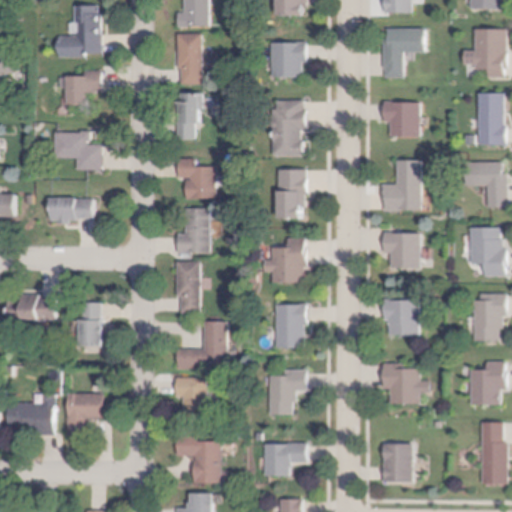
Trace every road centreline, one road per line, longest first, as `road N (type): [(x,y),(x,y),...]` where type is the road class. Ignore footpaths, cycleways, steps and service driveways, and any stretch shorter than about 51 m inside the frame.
road 1 (residential): [(350,0),(353,511)]
road 2 (residential): [(142,511),(144,0)]
road 3 (residential): [(143,261),(0,260)]
road 4 (residential): [(142,473),(0,474)]
